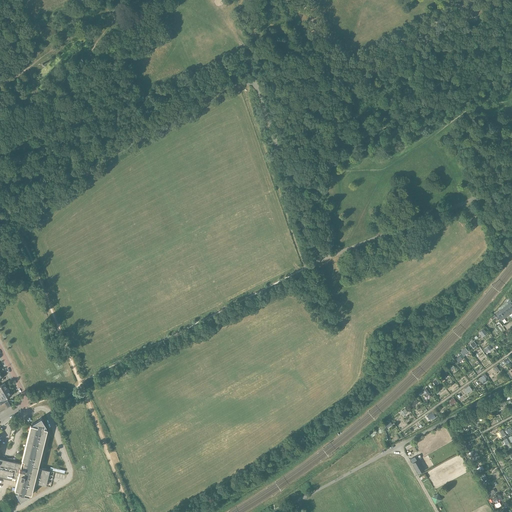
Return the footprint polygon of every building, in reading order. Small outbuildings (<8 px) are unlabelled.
[(489,161),(491,168),(492,172),(497,170),(493,160),(489,161)] [(511,304),(511,302),(510,300),(507,302),(498,308),(500,310),(495,313),(501,321),(511,312),(511,305),(511,304)] [(467,394),(472,390),(469,385),(464,389),(467,394)] [(5,402),(7,401),(6,398),(11,395),(8,389),(0,393),(0,404),(1,404),(2,404),(5,402)] [(0,476),(7,479),(11,480),(12,478),(17,479),(14,491),(17,491),(17,494),(15,493),(20,502),(29,497),(29,496),(23,495),(24,493),(30,495),(33,483),(46,486),(49,471),(37,468),(46,429),(43,429),(44,427),(46,427),(40,419),(32,424),(37,425),(37,427),(30,426),(22,461),(23,461),(23,464),(7,461),(7,459),(1,459),(0,458),(0,476)] [(422,468),(422,467),(418,460),(413,463),(419,474),(423,471),(422,468)] [(439,493),(432,496),(435,503),(442,500),(439,493)]
